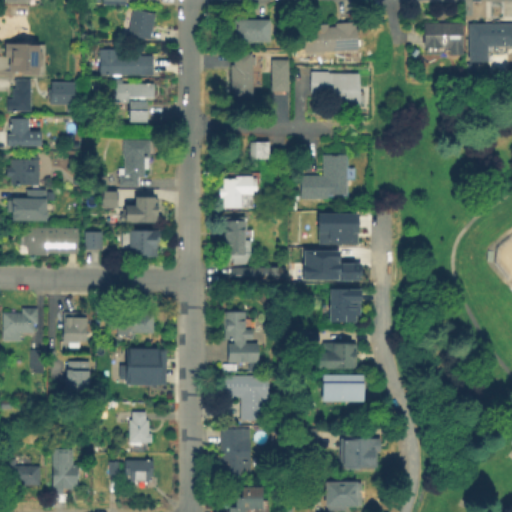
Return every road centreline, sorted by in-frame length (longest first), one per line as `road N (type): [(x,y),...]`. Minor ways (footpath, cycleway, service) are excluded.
road 1 (residential): [(377,214),(382,351),(411,450),(404,511)]
road 2 (residential): [(187,280),(0,279)]
road 3 (residential): [(186,0),(186,160)]
road 4 (residential): [(327,127),(186,125)]
road 5 (residential): [(186,160),(187,280)]
